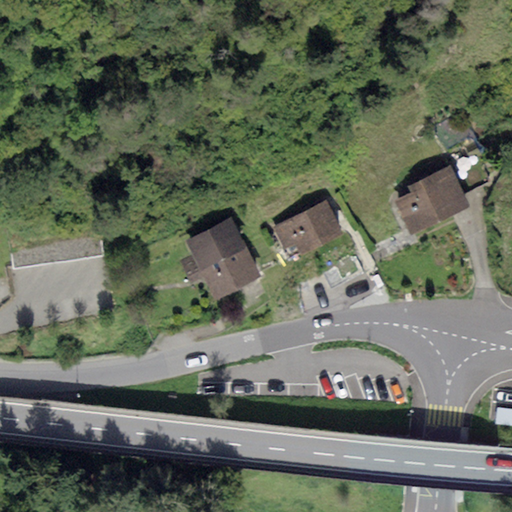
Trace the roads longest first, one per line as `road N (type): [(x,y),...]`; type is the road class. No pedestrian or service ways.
road 1 (primary): [(511,471),(0,418)]
road 2 (tertiary): [(444,319),(350,323),(59,380),(0,378)]
road 3 (tertiary): [(435,511),(444,319)]
